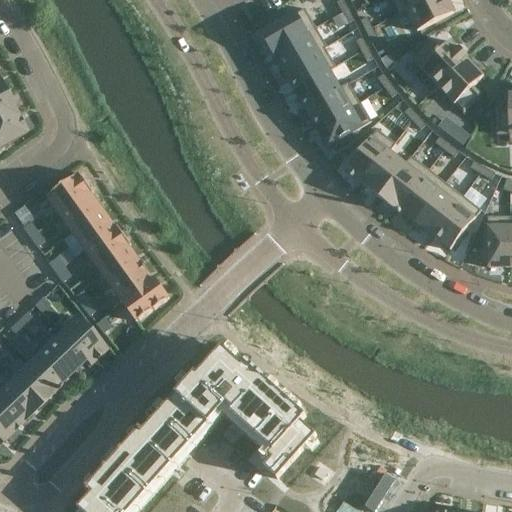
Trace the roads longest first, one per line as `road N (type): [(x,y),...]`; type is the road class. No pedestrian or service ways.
road 1 (residential): [(149,0),(289,231)]
road 2 (residential): [(289,231),(440,325),(511,342)]
road 3 (residential): [(511,322),(464,305),(313,198)]
road 4 (residential): [(0,1),(66,130),(50,154),(0,189)]
road 5 (residential): [(289,231),(119,390)]
road 6 (residential): [(313,198),(195,0)]
road 7 (residential): [(119,390),(77,411),(4,497)]
road 8 (residential): [(28,511),(98,436),(119,390)]
road 9 (residential): [(396,511),(431,473),(511,482)]
